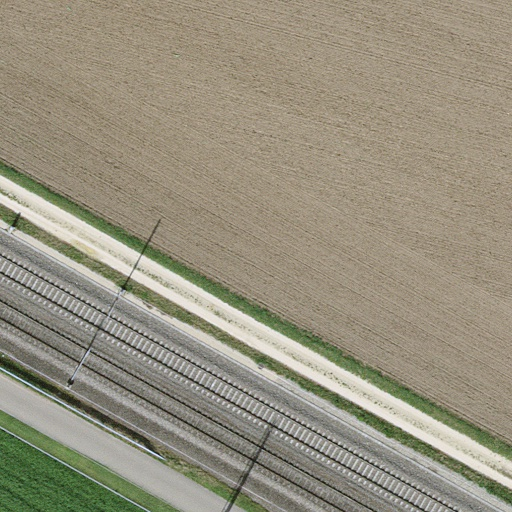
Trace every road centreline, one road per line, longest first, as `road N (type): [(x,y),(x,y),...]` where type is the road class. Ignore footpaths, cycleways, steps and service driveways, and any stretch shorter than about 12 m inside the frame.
road 1 (track): [(511,493),(0,208)]
road 2 (unclassified): [(211,511),(0,391)]
